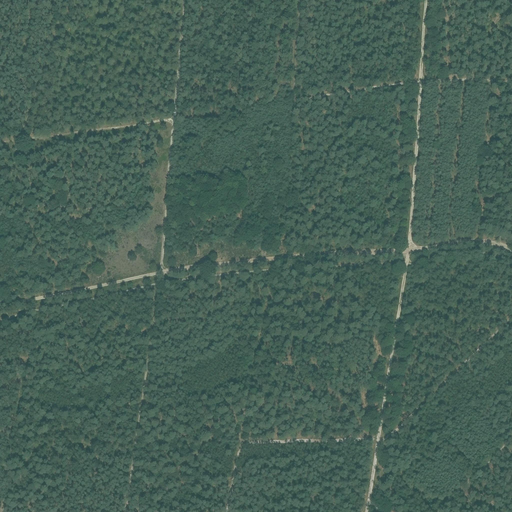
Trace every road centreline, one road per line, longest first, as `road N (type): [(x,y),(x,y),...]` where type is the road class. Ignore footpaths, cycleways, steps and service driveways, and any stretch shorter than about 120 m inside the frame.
road 1 (track): [(123,511),(161,271),(184,0)]
road 2 (track): [(405,251),(187,266),(0,304)]
road 3 (unknown): [(226,511),(241,444),(385,437),(511,309)]
road 4 (track): [(361,511),(405,251)]
road 5 (track): [(297,0),(293,93),(417,81)]
road 6 (track): [(0,141),(171,119)]
road 7 (track): [(405,251),(417,81)]
road 8 (track): [(65,0),(19,139)]
